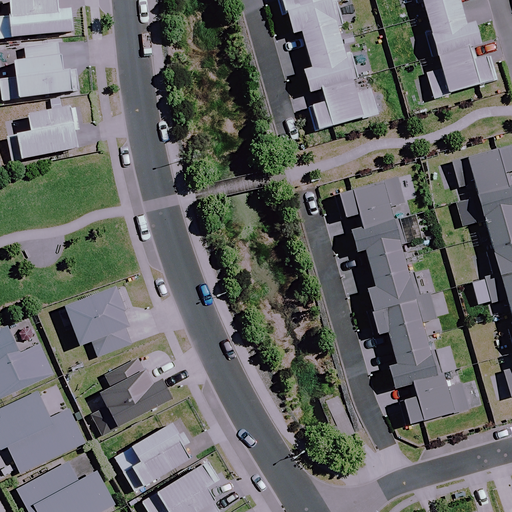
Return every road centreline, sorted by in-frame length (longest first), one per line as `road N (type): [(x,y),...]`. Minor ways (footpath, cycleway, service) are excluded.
road 1 (tertiary): [(312,511),(219,360),(158,202),(140,133),(129,0)]
road 2 (residential): [(407,485),(359,388),(309,204)]
road 3 (residential): [(289,132),(253,0)]
